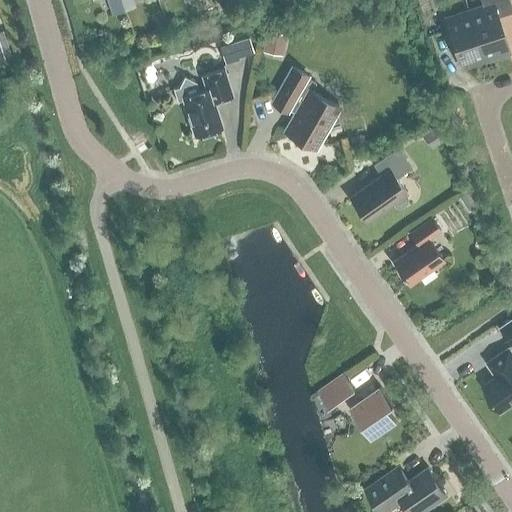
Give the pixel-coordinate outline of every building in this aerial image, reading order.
[(108,0),(113,14),(123,11),(119,0),(108,0)] [(131,0),(119,0),(123,11),(134,7),(131,0)] [(480,0),(483,7),(469,12),(484,59),(508,51),(496,17),(511,12),(507,0),(480,0)] [(484,59),(469,12),(445,20),(460,67),(484,59)] [(0,32),(0,59),(10,56),(3,31),(0,32)] [(282,50),(285,34),(267,31),(264,47),(282,50)] [(248,39),(233,44),(237,57),(252,52),(248,39)] [(284,132),(314,149),(338,107),(310,90),(315,83),(305,77),(306,75),(293,67),(272,103),(285,111),(287,109),(295,113),(284,132)] [(176,102),(182,99),(194,136),(221,127),(213,102),(232,96),(223,69),(201,76),(206,90),(198,92),(195,83),(184,77),(179,88),(172,90),(176,102)] [(425,121),(408,132),(414,140),(430,129),(425,121)] [(435,146),(444,139),(435,126),(426,132),(435,146)] [(397,149),(373,165),(381,176),(349,198),(366,222),(406,194),(395,179),(411,168),(397,149)] [(468,211),(475,207),(466,193),(459,198),(468,211)] [(393,261),(409,284),(443,261),(428,239),(440,231),(431,218),(409,233),(417,244),(393,261)] [(511,319),(500,327),(511,344),(511,319)] [(511,403),(511,352),(508,348),(486,363),(491,370),(492,370),(497,376),(483,386),(500,411),(511,403)] [(343,373),(316,392),(328,408),(354,390),(343,373)] [(361,426),(361,427),(370,440),(395,422),(386,409),(392,405),(380,387),(349,408),(361,426)] [(364,489),(380,511),(386,511),(402,501),(409,511),(422,511),(447,495),(427,467),(404,484),(393,469),(364,489)]
